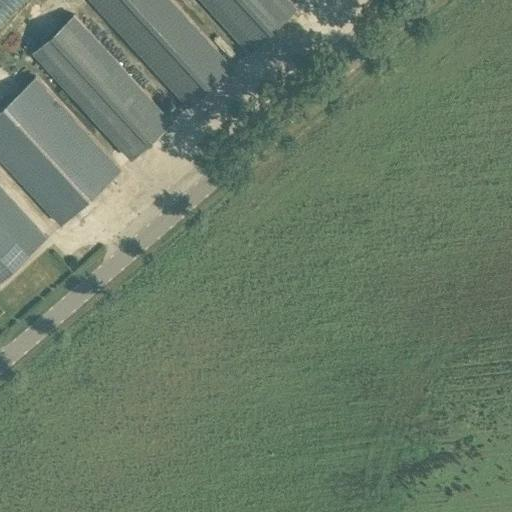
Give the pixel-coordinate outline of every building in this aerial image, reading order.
[(92,0),(191,107),(235,67),(174,0),(92,0)] [(297,7),(290,0),(204,0),(251,50),(297,7)] [(35,52),(133,160),(175,121),(76,14),(35,52)] [(0,110),(0,157),(62,226),(123,170),(38,76),(0,110)] [(0,279),(48,236),(0,182),(0,279)]
